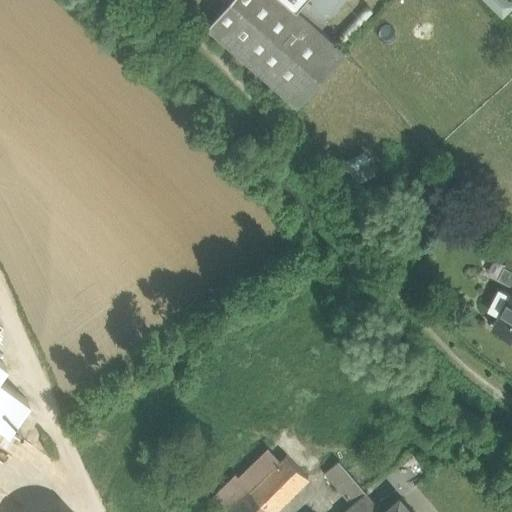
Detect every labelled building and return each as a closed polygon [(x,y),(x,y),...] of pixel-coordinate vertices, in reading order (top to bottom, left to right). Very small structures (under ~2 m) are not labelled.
[(298,9),(287,0),(216,0),(214,3),(214,4),(213,5),(220,11),(208,25),(299,105),(346,51),(309,18),(298,9)] [(287,0),(298,9),(305,0),(287,0)] [(312,0),(305,0),(298,9),(309,18),(318,9),(311,2),(312,0)] [(511,0),(487,0),(504,17),(511,9),(511,0)] [(502,279),(501,280),(511,285),(511,267),(508,265),(502,279)] [(501,289),(489,311),(500,316),(511,294),(501,289)] [(511,292),(511,294),(500,316),(494,328),(511,337),(511,292)] [(286,455),(250,490),(270,511),(272,511),(308,477),(286,455)] [(366,493),(338,461),(325,473),(352,504),(365,493),(366,493)] [(270,511),(250,490),(239,501),(248,511),(270,511)] [(411,511),(400,498),(384,511),(381,511),(365,493),(352,504),(352,505),(357,511),(411,511)] [(248,511),(239,501),(227,511),(248,511)]
